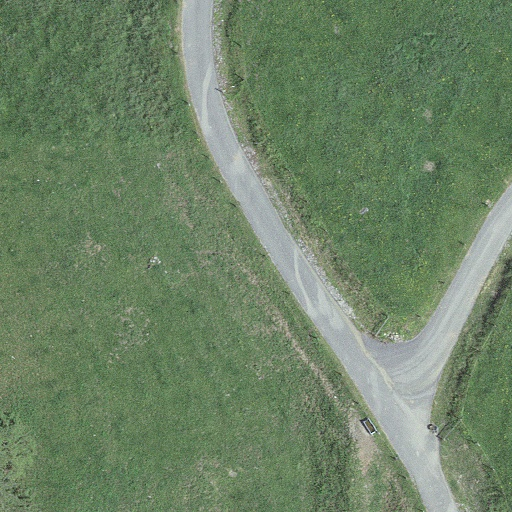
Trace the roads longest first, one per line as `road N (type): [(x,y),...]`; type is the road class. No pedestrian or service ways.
road 1 (track): [(443,511),(415,448),(219,138),(198,63),(199,0)]
road 2 (track): [(377,394),(438,336),(511,208)]
